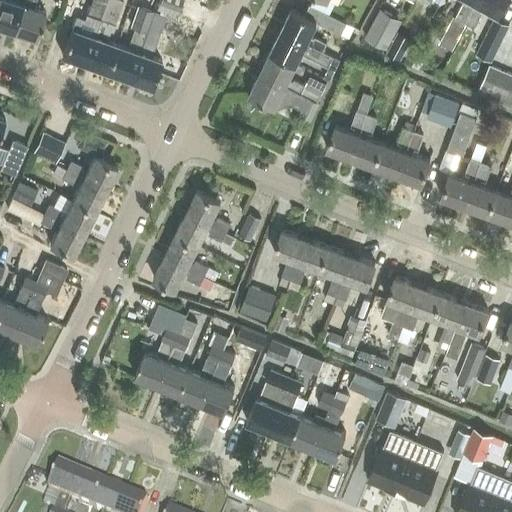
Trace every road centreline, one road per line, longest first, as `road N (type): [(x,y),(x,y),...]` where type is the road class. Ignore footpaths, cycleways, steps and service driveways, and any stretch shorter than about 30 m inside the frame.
road 1 (residential): [(511,277),(174,137)]
road 2 (residential): [(43,404),(174,137)]
road 3 (residential): [(302,511),(43,404)]
road 4 (residential): [(174,137),(0,66)]
road 5 (residential): [(174,137),(239,0)]
